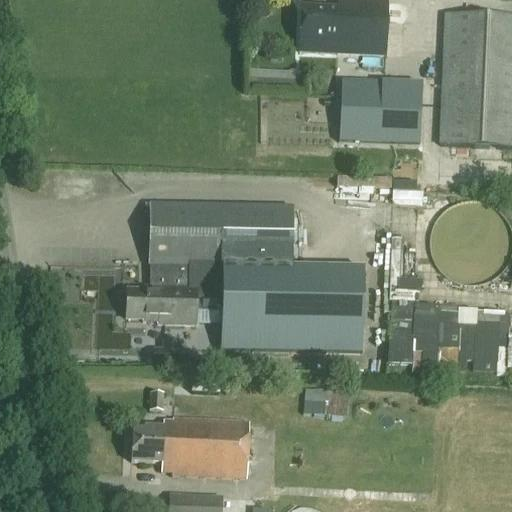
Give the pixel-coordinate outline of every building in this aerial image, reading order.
[(339,2),(339,11),(301,9),(299,53),(386,57),(388,4),(339,2)] [(511,148),(511,18),(444,16),(440,146),(511,148)] [(421,101),(422,73),(336,70),(335,99),(421,101)] [(393,202),(425,203),(426,186),(393,185),(393,202)] [(365,203),(366,231),(386,230),(384,202),(365,203)] [(150,208),(149,267),(151,267),(150,290),(149,290),(149,293),(126,293),(125,321),(143,322),(143,325),(157,325),(157,327),(196,328),(197,314),(220,315),(220,329),(250,330),(251,269),(292,270),(293,209),(150,208)] [(439,300),(438,309),(465,310),(465,300),(439,300)] [(461,341),(462,319),(451,319),(451,341),(461,341)] [(467,319),(467,358),(496,358),(496,375),(509,374),(509,341),(498,341),(498,319),(467,319)] [(416,325),(416,335),(438,335),(438,325),(416,325)] [(454,364),(454,345),(438,345),(438,364),(454,364)] [(191,380),(190,392),(213,393),(214,382),(191,380)] [(349,394),(305,391),(302,416),(347,419),(349,394)] [(164,395),(150,394),(149,413),(163,414),(164,395)] [(132,431),(130,464),(161,466),(160,474),(173,475),(173,477),(246,481),(249,425),(174,420),(173,423),(162,423),(162,429),(144,428),(144,431),(132,431)] [(222,511),(223,498),(169,496),(168,511),(222,511)]
